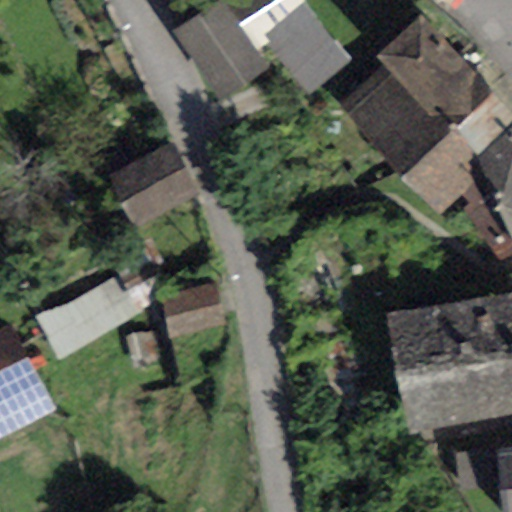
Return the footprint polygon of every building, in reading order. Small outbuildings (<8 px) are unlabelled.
[(222,0),(221,0),(174,31),(220,99),(268,68),(255,49),(238,23),(222,0)] [(306,0),(276,0),(238,23),(255,49),(267,43),(310,96),(350,58),(306,0)] [(511,116),(423,17),(378,57),(387,67),(343,107),(439,215),(461,195),(486,173),(473,159),(511,124),(511,116)] [(511,124),(473,159),(486,173),(461,195),(471,205),(463,209),(497,261),(511,255),(511,124)] [(199,201),(168,145),(108,177),(139,234),(199,201)] [(226,338),(218,285),(163,292),(170,346),(226,338)] [(511,294),(386,316),(409,446),(511,427),(511,294)] [(12,325),(0,331),(0,438),(56,410),(12,325)] [(511,511),(511,450),(496,451),(500,488),(502,511),(511,511)] [(496,451),(454,456),(458,493),(500,488),(496,451)]
